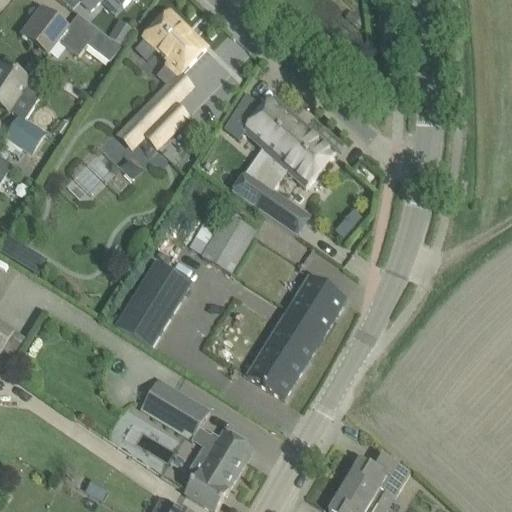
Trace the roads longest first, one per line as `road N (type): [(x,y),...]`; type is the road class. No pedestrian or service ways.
road 1 (tertiary): [(268,511),(398,275),(424,165)]
road 2 (unclassified): [(424,165),(397,160),(216,0)]
road 3 (tertiary): [(424,165),(422,0)]
